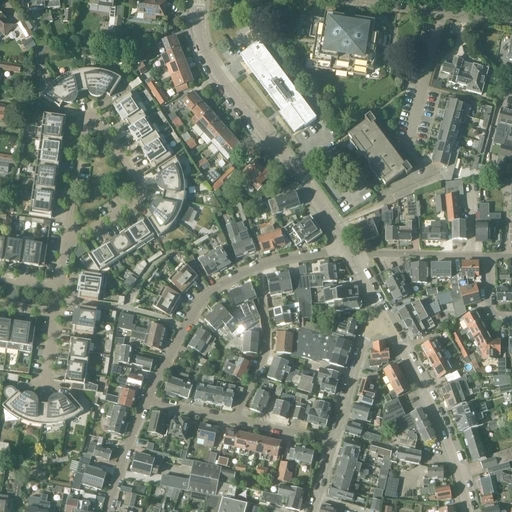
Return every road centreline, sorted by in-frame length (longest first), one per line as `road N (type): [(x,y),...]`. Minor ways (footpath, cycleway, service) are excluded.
road 1 (residential): [(345,245),(208,59),(197,0)]
road 2 (residential): [(67,235),(88,119),(98,120),(142,193),(86,233)]
road 3 (residential): [(467,511),(447,440),(383,319)]
road 4 (residential): [(146,402),(207,296),(259,265)]
road 5 (unknown): [(500,14),(486,183)]
road 6 (residential): [(232,421),(264,358),(259,265)]
road 7 (residential): [(407,143),(446,5)]
road 8 (residential): [(332,442),(365,333),(383,319)]
road 9 (residential): [(354,258),(490,255)]
